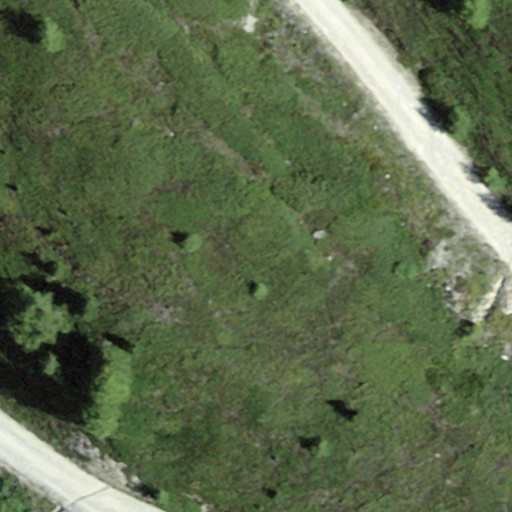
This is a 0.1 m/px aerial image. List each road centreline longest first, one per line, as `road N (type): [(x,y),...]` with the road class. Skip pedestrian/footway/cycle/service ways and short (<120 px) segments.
road 1 (track): [(325,0),(511,249)]
road 2 (track): [(116,511),(0,438)]
